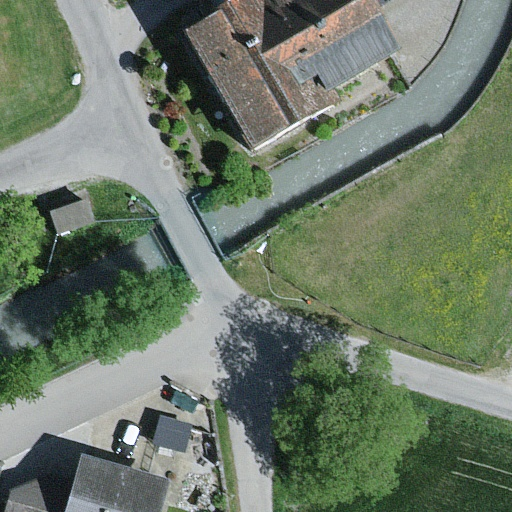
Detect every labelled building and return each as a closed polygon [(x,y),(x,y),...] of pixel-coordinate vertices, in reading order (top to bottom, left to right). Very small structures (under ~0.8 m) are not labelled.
[(223,0),(167,32),(234,150),(325,99),(318,87),(383,50),(354,0),(223,0)] [(80,199),(44,211),(51,233),(87,221),(80,199)] [(147,511),(156,482),(68,457),(61,480),(52,511),(147,511)] [(52,511),(61,480),(13,467),(0,511),(52,511)] [(204,511),(211,489),(180,481),(172,511),(176,511),(204,511)]
